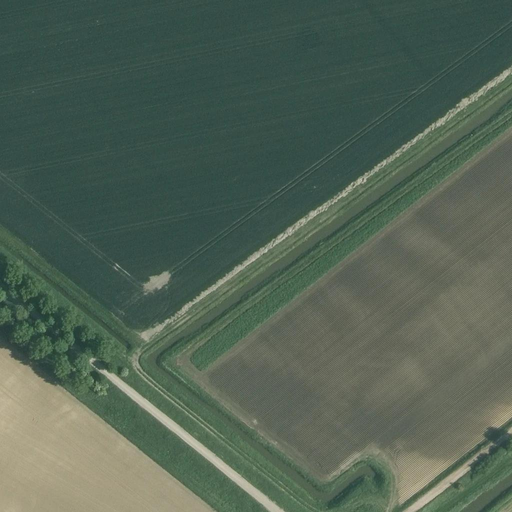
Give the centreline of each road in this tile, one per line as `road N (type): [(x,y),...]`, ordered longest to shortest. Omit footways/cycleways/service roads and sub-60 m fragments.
road 1 (unclassified): [(277,511),(0,286)]
road 2 (track): [(511,433),(411,511)]
